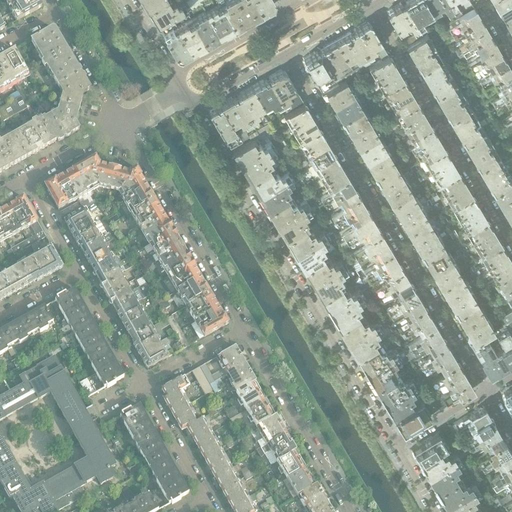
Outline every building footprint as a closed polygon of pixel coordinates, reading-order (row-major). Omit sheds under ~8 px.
[(7,0),(8,2),(5,4),(9,9),(0,14),(0,20),(5,18),(8,18),(10,15),(11,14),(16,22),(42,8),(37,0),(7,0)] [(140,0),(147,10),(163,0),(140,0)] [(178,13),(189,7),(185,1),(176,6),(173,1),(172,0),(163,0),(147,10),(156,25),(167,19),(178,13)] [(253,0),(222,0),(224,2),(218,5),(233,29),(261,13),(261,12),(253,0)] [(273,3),(271,0),(253,0),(261,12),(266,9),(266,10),(272,6),(273,3)] [(426,28),(420,17),(424,15),(427,20),(434,16),(423,0),(406,0),(398,5),(393,8),(393,7),(387,11),(386,13),(399,35),(411,29),(413,34),(420,30),(423,36),(426,35),(423,30),(426,28)] [(460,11),(453,0),(459,0),(460,1),(462,0),(423,0),(434,16),(441,12),(438,7),(442,4),(448,16),(449,15),(452,20),(457,17),(462,15),(460,11)] [(502,17),(511,10),(511,0),(509,0),(497,8),(502,17)] [(233,29),(218,5),(191,20),(205,44),(233,29)] [(445,37),(479,17),(474,8),(462,15),(457,17),(452,20),(445,24),(445,25),(440,28),(444,35),(445,37)] [(511,10),(502,17),(507,26),(511,22),(511,10)] [(205,44),(191,20),(181,25),(180,23),(182,21),(178,13),(167,19),(170,24),(173,23),(176,28),(163,36),(175,58),(179,58),(185,55),(190,52),(191,52),(205,44)] [(469,36),(484,27),(479,17),(445,37),(446,39),(448,43),(449,43),(449,42),(466,32),(469,36)] [(374,64),(370,58),(373,56),(370,51),(374,48),(381,60),(388,56),(381,44),(369,24),(366,23),(302,58),(302,61),(314,82),(325,76),(327,78),(328,80),(331,78),(334,76),(338,84),(345,81),(367,68),(367,67),(374,64)] [(462,52),(490,36),(484,27),(469,36),(471,40),(459,47),(462,52)] [(81,75),(67,51),(55,30),(52,29),(31,41),(45,64),(58,88),(81,75)] [(413,34),(402,40),(406,46),(423,36),(420,30),(413,34)] [(426,35),(423,36),(406,46),(421,71),(442,59),(434,46),(427,34),(426,35)] [(479,54),(495,45),(490,36),(462,52),(456,55),(462,64),(467,61),(464,57),(477,50),(479,54)] [(472,70),(500,53),(495,45),(479,54),(482,58),(469,65),(472,70)] [(25,57),(20,48),(15,51),(20,60),(25,57)] [(24,67),(20,60),(15,51),(0,58),(0,90),(4,88),(3,87),(10,83),(11,85),(15,83),(14,81),(28,74),(24,67)] [(490,72),(506,63),(500,53),(472,70),(467,73),(468,76),(474,72),(475,75),(488,68),(490,72)] [(381,60),(374,64),(367,67),(367,68),(381,91),(402,79),(388,56),(381,60)] [(456,83),(450,74),(442,59),(421,71),(435,95),(456,83)] [(483,88),(511,71),(506,63),(490,72),(492,76),(480,83),(483,88)] [(300,98),(284,71),(281,70),(251,87),(262,106),(269,102),(271,106),(275,104),(278,109),(283,106),(284,108),(300,98)] [(501,90),(511,83),(511,73),(511,71),(483,88),(486,93),(498,86),(501,90)] [(36,79),(32,72),(28,74),(32,82),(36,79)] [(83,94),(90,90),(81,75),(58,88),(63,95),(60,103),(79,108),(83,94)] [(416,102),(402,79),(381,91),(395,114),(416,102)] [(361,108),(353,94),(345,81),(338,84),(336,85),(326,91),(322,93),(321,94),(323,98),(327,99),(328,98),(332,105),(341,120),(361,108)] [(371,87),(368,81),(361,86),(362,88),(364,91),(371,87)] [(470,107),(463,95),(456,83),(435,95),(449,119),(470,107)] [(493,107),(511,95),(511,83),(501,90),(503,94),(490,102),(493,107)] [(256,120),(254,115),(257,113),(255,110),(262,106),(251,87),(236,95),(208,111),(229,147),(248,137),(247,135),(245,132),(254,128),(251,123),(256,120)] [(21,98),(17,92),(9,96),(13,102),(21,98)] [(511,108),(511,107),(511,95),(493,107),(496,112),(509,104),(511,108)] [(0,123),(24,111),(27,109),(21,98),(0,109),(0,123)] [(318,128),(300,98),(284,108),(280,110),(283,115),(282,115),(288,125),(280,130),(282,132),(290,128),(297,140),(318,128)] [(381,106),(377,100),(372,103),(376,109),(381,106)] [(75,123),(79,108),(60,103),(60,104),(54,102),(52,103),(51,107),(52,108),(46,111),(51,115),(64,138),(79,130),(75,123)] [(429,125),(416,102),(395,114),(409,137),(429,125)] [(485,132),(478,121),(470,107),(449,119),(464,144),(485,132)] [(504,124),(511,119),(511,107),(511,108),(511,109),(511,113),(501,119),(504,124)] [(377,136),(361,108),(341,120),(349,134),(357,148),(377,136)] [(57,142),(64,138),(51,115),(45,119),(44,118),(37,122),(36,120),(32,122),(33,124),(19,132),(26,143),(21,146),(28,158),(57,141),(57,142)] [(271,122),(267,115),(263,117),(265,120),(262,122),(264,125),(268,123),(271,122)] [(374,125),(381,120),(379,116),(376,118),(371,121),(374,125)] [(271,129),(268,123),(264,125),(255,130),(259,136),(271,129)] [(394,130),(397,129),(395,125),(387,130),(389,133),(394,130)] [(443,148),(429,125),(409,137),(409,138),(405,141),(410,150),(414,147),(423,160),(443,148)] [(332,152),(318,128),(297,140),(312,165),(332,152)] [(0,172),(28,158),(21,146),(26,143),(19,132),(1,142),(0,141),(0,172)] [(499,156),(492,144),(485,132),(464,144),(478,168),(499,156)] [(286,147),(282,140),(283,139),(279,133),(275,136),(279,142),(280,143),(282,147),(283,149),(286,147)] [(394,164),(377,136),(357,148),(366,163),(374,176),(394,164)] [(277,152),(275,149),(276,148),(278,150),(282,147),(280,143),(279,142),(273,145),(270,142),(261,147),(255,138),(232,151),(250,182),(274,168),(267,158),(277,152)] [(457,172),(443,148),(423,160),(428,168),(437,184),(457,172)] [(347,177),(332,152),(312,165),(314,169),(311,171),(315,177),(318,175),(327,189),(330,187),(347,177)] [(511,181),(511,178),(506,169),(499,156),(478,168),(493,193),(511,181)] [(131,214),(154,200),(141,177),(137,169),(130,173),(99,165),(95,158),(80,166),(94,190),(99,187),(118,192),(121,191),(124,197),(122,198),(131,214)] [(410,191),(394,164),(374,176),(383,191),(390,204),(410,191)] [(81,197),(90,192),(94,190),(80,166),(56,180),(55,180),(47,185),(46,189),(58,210),(73,202),(81,197)] [(291,196),(285,187),(301,178),(298,173),(294,167),(289,170),(293,176),(292,176),(288,171),(279,177),(274,168),(250,182),(267,211),(291,196)] [(306,175),(303,170),(298,173),(301,178),(306,175)] [(471,195),(465,186),(457,172),(437,184),(451,207),(471,195)] [(425,178),(422,174),(416,178),(418,182),(425,178)] [(323,204),(352,186),(347,177),(330,187),(333,191),(330,193),(320,199),(323,204)] [(511,181),(493,193),(509,220),(511,218),(511,181)] [(341,205),(358,195),(352,186),(323,204),(326,209),(327,211),(333,207),(332,205),(336,203),(339,201),(341,205)] [(419,205),(410,191),(390,204),(398,216),(407,231),(427,219),(419,205)] [(333,222),(363,205),(358,195),(341,205),(344,209),(341,211),(330,217),(333,222)] [(485,219),(471,195),(451,207),(465,231),(485,219)] [(312,211),(314,209),(314,208),(317,206),(312,198),(308,199),(310,202),(308,204),(306,201),(297,206),(291,196),(267,211),(275,224),(285,240),(309,226),(303,216),(312,211)] [(441,213),(434,201),(439,198),(437,197),(429,201),(437,215),(441,213)] [(0,230),(5,240),(31,226),(36,235),(11,249),(14,255),(30,246),(36,243),(46,238),(23,198),(16,202),(16,203),(0,211),(0,230)] [(168,224),(164,216),(154,200),(131,214),(149,245),(173,231),(169,224),(168,224)] [(96,227),(94,224),(88,214),(98,208),(96,204),(89,208),(88,207),(83,210),(64,221),(79,248),(79,247),(82,251),(103,239),(101,236),(111,231),(106,222),(96,227)] [(352,224),(369,214),(363,205),(333,222),(337,227),(350,220),(352,224)] [(111,214),(109,213),(110,209),(106,208),(106,210),(103,214),(108,218),(111,214)] [(344,241),(374,223),(369,214),(352,224),(354,228),(341,236),(343,238),(339,240),(341,243),(344,241)] [(332,224),(327,215),(323,217),(329,225),(332,224)] [(109,220),(108,220),(109,220),(111,224),(111,225),(112,225),(119,221),(116,216),(109,220)] [(444,247),(438,237),(439,236),(438,234),(443,231),(442,229),(445,227),(444,225),(435,230),(432,224),(431,225),(427,219),(407,231),(414,244),(423,259),(428,257),(444,247)] [(500,244),(485,219),(465,231),(479,256),(500,244)] [(321,246),(335,237),(333,235),(334,234),(332,232),(330,228),(324,232),(323,230),(323,231),(317,221),(309,226),(285,240),(303,270),(327,256),(321,246)] [(363,242),(380,232),(374,223),(344,241),(347,246),(361,238),(363,242)] [(457,236),(454,230),(448,233),(452,239),(457,236)] [(187,255),(185,251),(180,243),(178,239),(173,231),(149,245),(144,249),(147,255),(153,251),(168,276),(192,262),(187,255)] [(355,259),(385,242),(380,232),(363,242),(365,246),(352,254),(355,259)] [(119,263),(116,257),(113,259),(103,239),(82,251),(98,280),(133,261),(130,257),(119,263)] [(374,261),(390,251),(385,242),(355,259),(358,264),(372,257),(374,261)] [(36,282),(63,268),(50,246),(46,249),(47,251),(42,254),(36,243),(30,246),(35,255),(31,257),(32,259),(26,262),(25,260),(21,263),(32,284),(36,282)] [(511,269),(511,264),(500,244),(479,256),(494,280),(495,279),(511,269)] [(131,255),(140,250),(137,245),(128,250),(131,255)] [(460,275),(451,258),(444,247),(428,257),(423,259),(432,274),(440,287),(460,275)] [(366,277),(396,260),(390,251),(374,261),(376,264),(374,266),(363,273),(365,276),(366,277)] [(465,261),(460,253),(457,255),(453,257),(456,263),(460,260),(461,263),(465,261)] [(157,262),(156,261),(158,260),(157,258),(155,259),(154,256),(146,261),(149,266),(157,262)] [(338,275),(347,270),(341,260),(332,265),(327,256),(303,270),(321,299),(344,285),(338,275)] [(386,279),(401,269),(396,260),(366,277),(366,278),(361,281),(364,286),(382,275),(385,279),(386,279)] [(132,292),(128,284),(122,273),(135,266),(133,261),(98,280),(100,284),(99,285),(112,307),(113,306),(114,310),(149,290),(146,284),(132,292)] [(209,293),(200,278),(195,270),(196,270),(192,262),(168,276),(186,307),(209,293)] [(32,284),(21,263),(17,265),(18,267),(12,270),(11,268),(1,274),(2,276),(0,277),(0,296),(3,301),(32,284)] [(378,296),(407,279),(401,269),(386,279),(388,282),(374,291),(378,296)] [(511,289),(511,269),(495,279),(504,294),(511,289)] [(477,303),(462,278),(460,275),(440,287),(449,302),(456,315),(477,303)] [(397,297),(412,288),(407,279),(378,296),(381,301),(395,293),(397,297)] [(356,305),(365,299),(363,296),(369,293),(366,289),(361,292),(359,289),(350,294),(344,285),(321,299),(338,328),(362,314),(356,305)] [(388,314),(418,297),(412,288),(397,297),(399,300),(385,309),(388,314)] [(85,307),(82,302),(82,303),(78,296),(75,290),(66,295),(65,294),(56,299),(57,300),(55,301),(63,316),(71,330),(91,320),(88,314),(85,307)] [(152,327),(144,314),(141,308),(144,307),(144,304),(142,301),(152,295),(149,290),(114,310),(131,339),(152,327)] [(223,317),(218,308),(209,293),(186,307),(195,322),(204,338),(228,324),(224,317),(223,317)] [(164,300),(161,295),(155,299),(157,304),(164,300)] [(408,315),(423,306),(418,297),(388,314),(392,320),(406,311),(408,315)] [(158,305),(157,304),(155,299),(154,298),(149,301),(154,308),(158,305)] [(170,306),(165,299),(164,300),(157,304),(158,305),(162,311),(170,306)] [(493,330),(484,314),(477,303),(456,315),(465,330),(469,336),(468,337),(467,341),(469,345),(479,339),(488,333),(493,330)] [(399,332),(428,315),(423,306),(408,315),(410,319),(396,327),(399,332)] [(47,326),(53,323),(44,307),(24,319),(33,334),(38,331),(40,333),(48,328),(47,326)] [(503,325),(511,319),(511,309),(498,318),(503,325)] [(382,328),(388,325),(386,322),(384,319),(382,315),(368,324),(362,314),(338,328),(356,358),(380,344),(374,334),(383,329),(382,328)] [(419,333),(434,324),(428,315),(399,332),(403,338),(416,330),(419,333)] [(189,346),(180,331),(172,317),(166,320),(169,326),(179,343),(183,349),(189,346)] [(33,334),(24,319),(3,330),(12,345),(18,342),(19,344),(28,339),(27,337),(33,334)] [(101,336),(98,331),(98,332),(94,325),(91,320),(71,330),(81,348),(88,360),(107,348),(104,343),(101,336)] [(164,349),(160,342),(158,338),(160,337),(161,333),(160,331),(169,326),(166,320),(152,328),(152,327),(131,339),(133,343),(132,344),(147,370),(169,358),(164,349)] [(405,354),(440,334),(434,324),(419,333),(421,337),(407,345),(409,348),(407,350),(404,352),(405,354)] [(511,338),(506,329),(501,332),(511,350),(511,338)] [(12,345),(3,330),(0,332),(0,355),(8,351),(7,349),(12,345)] [(511,365),(511,350),(501,332),(496,336),(504,349),(499,351),(509,368),(511,365)] [(430,352),(445,343),(440,334),(405,354),(406,355),(409,360),(414,356),(427,348),(430,352)] [(499,373),(482,344),(479,339),(469,345),(471,348),(476,345),(477,347),(478,349),(473,351),(488,377),(491,378),(499,373)] [(509,368),(499,351),(495,354),(487,340),(482,344),(499,373),(508,368),(509,368)] [(183,349),(179,343),(174,346),(178,352),(183,349)] [(422,369),(450,352),(445,343),(430,352),(432,356),(418,364),(420,367),(422,369)] [(48,349),(45,344),(40,347),(43,352),(48,349)] [(392,364),(406,355),(405,354),(404,352),(403,350),(402,350),(399,345),(385,353),(380,344),(356,358),(374,387),(397,373),(392,364)] [(50,358),(61,352),(58,346),(47,352),(49,356),(50,358)] [(210,385),(226,376),(226,377),(245,365),(241,358),(242,358),(240,355),(243,353),(244,351),(241,347),(239,346),(216,359),(219,364),(218,365),(222,370),(211,376),(205,365),(200,368),(210,385)] [(117,365),(114,360),(111,354),(110,354),(107,348),(88,360),(96,374),(104,389),(106,388),(107,389),(116,384),(115,383),(124,378),(120,372),(121,372),(117,365)] [(36,363),(49,356),(47,352),(34,360),(36,363)] [(440,370),(456,361),(450,352),(422,369),(425,375),(428,373),(438,367),(440,370)] [(23,408),(38,400),(39,400),(50,394),(70,428),(72,433),(90,423),(87,418),(54,358),(24,375),(19,378),(20,379),(16,382),(13,383),(17,390),(4,397),(1,393),(0,393),(0,445),(3,444),(0,438),(0,422),(5,419),(4,418),(23,408)] [(433,388),(462,371),(456,361),(440,370),(443,374),(429,382),(433,388)] [(256,383),(252,376),(250,372),(249,372),(245,365),(226,377),(229,381),(228,381),(235,393),(236,393),(236,394),(253,384),(256,383)] [(210,385),(200,368),(192,372),(205,396),(213,391),(210,385)] [(451,388),(467,379),(462,371),(433,388),(436,393),(446,387),(446,385),(450,386),(451,388)] [(397,373),(374,387),(383,402),(390,415),(392,416),(418,400),(413,391),(418,388),(417,385),(422,381),(421,379),(415,383),(412,378),(403,383),(397,373)] [(182,390),(186,388),(186,387),(190,385),(184,376),(161,389),(164,395),(162,396),(164,401),(182,391),(182,390)] [(439,409),(472,389),(467,379),(451,388),(433,399),(439,409)] [(263,401),(259,394),(260,394),(257,390),(253,384),(236,394),(239,399),(237,400),(240,407),(243,405),(246,411),(263,401)] [(511,389),(504,394),(503,394),(502,399),(507,408),(510,413),(511,415),(511,389)] [(198,420),(190,406),(182,391),(164,401),(181,431),(187,428),(198,421),(198,420)] [(439,409),(433,399),(430,394),(427,395),(430,400),(425,403),(432,413),(439,409)] [(418,400),(392,416),(396,424),(401,432),(430,414),(421,399),(418,400)] [(273,418),(270,412),(268,408),(267,408),(263,401),(246,411),(249,416),(247,417),(250,423),(252,422),(256,428),(273,418)] [(150,423),(147,418),(143,412),(140,406),(131,411),(130,410),(121,415),(122,416),(120,417),(128,432),(136,446),(156,435),(153,430),(149,423),(150,423)] [(468,427),(488,415),(483,406),(454,423),(457,429),(466,423),(468,427)] [(237,415),(232,408),(225,412),(230,419),(237,415)] [(232,424),(244,417),(241,413),(229,420),(232,424)] [(477,432),(492,423),(488,415),(468,427),(468,428),(472,435),(477,432)] [(286,434),(282,427),(280,423),(279,423),(276,417),(273,418),(256,428),(259,433),(262,439),(257,443),(260,448),(286,434)] [(221,449),(212,433),(207,424),(204,418),(202,419),(202,418),(198,420),(198,421),(187,428),(204,459),(221,449)] [(115,466),(90,423),(72,433),(88,460),(75,468),(74,469),(84,486),(85,485),(85,484),(96,478),(100,486),(114,478),(109,469),(115,466)] [(469,449),(498,432),(492,423),(477,432),(478,435),(477,438),(475,438),(466,444),(469,449)] [(488,451),(504,442),(498,432),(469,449),(464,452),(465,454),(471,451),(473,454),(485,447),(488,451)] [(437,433),(411,449),(419,462),(438,450),(442,448),(445,446),(443,442),(437,433)] [(463,440),(459,433),(455,436),(458,442),(463,440)] [(296,451),(293,445),(290,441),(286,434),(260,448),(256,451),(258,454),(262,452),(264,455),(270,452),(277,463),(294,453),(296,451)] [(166,452),(163,447),(159,441),(156,435),(136,446),(152,475),(172,464),(169,459),(166,452)] [(480,467),(509,451),(504,442),(488,451),(490,454),(477,462),(480,467)] [(0,445),(0,473),(15,465),(12,460),(3,444),(0,445)] [(438,450),(419,462),(428,477),(436,491),(459,477),(456,472),(454,468),(462,463),(460,459),(459,458),(456,452),(448,457),(445,453),(442,448),(438,450)] [(239,481),(229,464),(221,449),(204,459),(222,491),(239,481)] [(499,469),(511,461),(511,455),(509,451),(480,467),(483,473),(496,465),(499,469)] [(304,470),(300,463),(298,458),(297,458),(294,453),(277,463),(280,468),(277,469),(281,475),(283,474),(287,480),(304,470)] [(491,486),(511,473),(511,461),(499,469),(501,473),(488,481),(491,486)] [(182,481),(179,476),(176,470),(175,470),(172,464),(152,475),(162,493),(169,505),(171,504),(172,505),(181,500),(180,499),(189,494),(185,488),(182,481)] [(56,511),(85,497),(85,496),(80,488),(84,486),(74,469),(70,471),(70,470),(69,471),(70,471),(65,474),(64,474),(60,477),(59,477),(54,480),(53,480),(54,480),(49,483),(48,483),(44,486),(43,485),(30,492),(15,465),(0,473),(0,482),(10,500),(13,498),(20,511),(56,511)] [(314,487),(311,481),(308,476),(304,470),(287,480),(290,485),(287,486),(291,492),(293,491),(297,497),(314,487)] [(509,487),(511,485),(511,473),(491,486),(495,491),(507,484),(509,487)] [(459,477),(436,491),(442,502),(445,506),(448,511),(468,511),(477,507),(474,502),(471,498),(480,492),(478,490),(484,486),(483,483),(480,478),(473,482),(465,487),(463,483),(459,477)] [(256,511),(253,506),(248,498),(239,481),(222,491),(233,511),(256,511)] [(310,511),(326,503),(322,496),(323,496),(320,491),(320,492),(316,485),(314,487),(297,497),(300,502),(299,502),(303,509),(304,508),(305,511),(310,511)] [(502,504),(511,498),(511,485),(509,487),(511,491),(500,498),(498,495),(492,498),(497,507),(502,504)] [(126,501),(118,487),(113,490),(121,504),(126,501)] [(155,511),(158,511),(150,496),(154,494),(156,496),(158,494),(155,490),(149,493),(148,493),(134,501),(135,503),(129,507),(131,511),(155,511)] [(100,501),(110,496),(108,493),(98,499),(100,501)] [(511,498),(502,504),(506,510),(511,505),(511,498)] [(338,511),(339,511),(336,511),(333,511),(332,511),(331,510),(326,503),(310,511),(338,511)]
